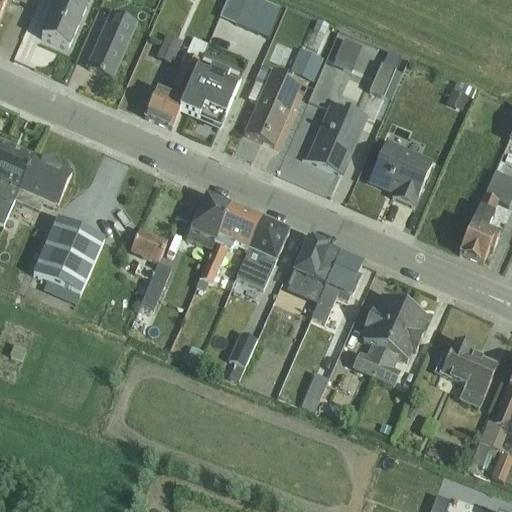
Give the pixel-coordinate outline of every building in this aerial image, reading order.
[(56,0),(40,39),(69,52),(91,0),(56,0)] [(255,0),(246,0),(235,26),(268,41),(281,11),(255,0)] [(113,16),(89,72),(98,76),(102,78),(112,82),(135,25),(113,16)] [(313,32),(306,48),(318,52),(324,36),(313,32)] [(166,37),(156,60),(170,66),(181,44),(166,37)] [(180,113),(203,58),(208,47),(193,40),(186,56),(184,56),(168,97),(157,92),(144,120),(172,132),(179,115),(180,113)] [(343,42),(333,68),(350,75),(360,49),(343,42)] [(300,51),(290,74),(313,83),(322,61),(300,51)] [(383,100),(395,72),(401,58),(388,53),(383,67),(381,66),(369,94),(370,95),(383,100)] [(203,58),(180,113),(219,129),(238,86),(242,75),(203,58)] [(383,100),(370,95),(361,115),(379,124),(402,76),(395,72),(383,100)] [(258,106),(244,137),(274,150),(302,86),(271,73),(264,88),(255,84),(247,101),(258,106)] [(452,92),(445,107),(461,114),(467,98),(473,101),(477,92),(457,83),(453,92),(452,92)] [(180,113),(179,115),(220,132),(240,87),(238,86),(219,129),(180,113)] [(329,108),(305,163),(341,179),(367,119),(350,112),(348,117),(329,108)] [(387,143),(370,182),(395,194),(392,201),(414,210),(433,163),(387,143)] [(14,204),(34,160),(0,145),(0,226),(3,228),(14,204)] [(34,160),(14,204),(39,215),(42,207),(53,212),(55,208),(57,209),(71,177),(34,160)] [(511,180),(494,173),(459,256),(483,266),(489,253),(493,254),(499,238),(486,233),(498,205),(507,209),(511,197),(511,180)] [(212,253),(231,209),(205,198),(200,209),(196,208),(188,226),(192,227),(186,242),(212,253)] [(231,209),(212,253),(196,291),(205,295),(208,285),(212,287),(227,252),(231,254),(234,249),(248,255),(262,223),(231,209)] [(57,222),(33,277),(55,287),(50,297),(75,308),(104,243),(57,222)] [(262,223),(248,255),(236,281),(264,294),(272,277),(270,277),(289,235),(262,223)] [(144,298),(158,266),(166,248),(138,236),(127,262),(139,266),(134,277),(142,281),(136,295),(144,298)] [(316,310),(340,257),(307,243),(293,276),(303,281),(294,301),(316,310)] [(340,257),(316,310),(311,321),(325,326),(339,295),(350,301),(359,282),(355,280),(361,266),(340,257)] [(158,266),(144,298),(141,306),(154,312),(171,272),(158,266)] [(373,381),(404,312),(382,302),(376,317),(372,315),(363,333),(366,335),(362,344),(371,349),(366,360),(359,357),(352,372),(373,381)] [(404,312),(373,381),(394,391),(401,375),(394,372),(398,361),(408,365),(412,355),(415,356),(423,338),(419,337),(426,322),(404,312)] [(240,336),(227,363),(235,366),(228,381),(237,385),(256,344),(240,336)] [(443,358),(435,377),(465,390),(458,403),(478,412),(497,369),(470,358),(472,353),(454,345),(448,361),(443,358)] [(14,346),(10,358),(22,362),(26,351),(14,346)] [(192,349),(185,363),(197,368),(203,354),(192,349)] [(291,367),(283,388),(319,404),(328,383),(291,367)] [(488,424),(467,473),(473,476),(477,468),(486,472),(491,458),(494,460),(497,452),(499,453),(511,422),(511,379),(493,425),(488,424)] [(435,437),(443,421),(429,414),(421,430),(435,437)] [(511,461),(500,457),(491,480),(504,485),(511,464),(511,461)] [(437,499),(431,511),(445,511),(449,504),(437,499)]
